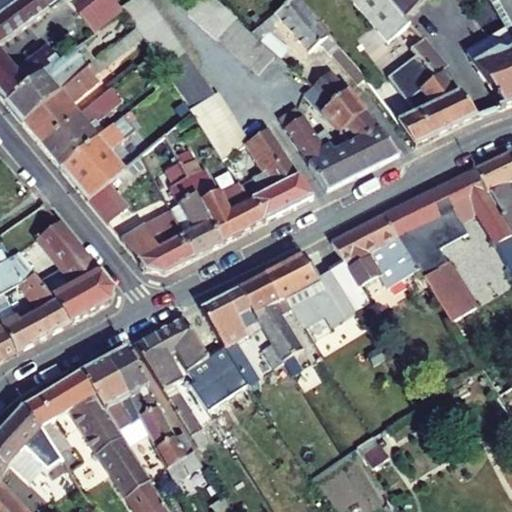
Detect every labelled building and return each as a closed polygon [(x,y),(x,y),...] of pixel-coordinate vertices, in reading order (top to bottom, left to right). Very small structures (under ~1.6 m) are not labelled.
[(0,62),(4,59),(0,53),(0,48),(66,0),(20,0),(8,9),(0,14),(0,62)] [(20,0),(0,0),(8,9),(20,0)] [(95,34),(123,12),(112,0),(93,0),(77,13),(95,34)] [(130,22),(153,6),(148,0),(135,0),(122,9),(130,22)] [(294,0),(251,36),(260,43),(269,35),(275,30),(273,27),(279,21),(309,55),(318,48),(324,50),(330,57),(331,56),(357,86),(364,80),(333,45),(295,0),(294,0)] [(349,0),(389,45),(410,28),(405,22),(384,0),(349,0)] [(384,0),(405,22),(410,18),(431,0),(384,0)] [(504,31),(511,43),(511,0),(488,0),(506,30),(504,31)] [(138,33),(160,17),(153,6),(130,22),(138,33)] [(146,45),(168,30),(160,17),(138,33),(146,45)] [(410,28),(412,29),(416,26),(410,18),(405,22),(410,28)] [(236,23),(219,41),(229,50),(245,32),(236,23)] [(410,28),(389,45),(402,60),(412,52),(423,42),(412,29),(410,28)] [(155,57),(177,41),(168,30),(146,45),(155,57)] [(92,67),(98,75),(141,40),(135,31),(96,63),(92,67)] [(474,68),(504,110),(511,107),(511,56),(511,57),(511,56),(511,43),(504,31),(466,54),(474,68)] [(229,50),(239,59),(255,41),(245,32),(229,50)] [(260,43),(281,60),(288,52),(269,35),(260,43)] [(163,69),(185,54),(177,41),(155,57),(163,69)] [(255,41),(239,59),(249,67),(265,49),(255,41)] [(412,52),(437,79),(444,73),(445,74),(448,69),(423,42),(412,52)] [(81,45),(59,63),(7,106),(22,125),(60,93),(55,87),(84,62),(79,56),(85,51),(81,45)] [(47,48),(15,72),(14,71),(0,81),(0,98),(7,106),(59,63),(47,48)] [(265,49),(249,67),(259,76),(275,58),(265,49)] [(96,63),(85,51),(79,56),(84,62),(55,87),(60,93),(92,67),(96,63)] [(433,142),(477,120),(445,74),(444,73),(437,79),(412,52),(402,60),(394,67),(419,95),(432,110),(419,116),(416,118),(433,142)] [(170,80),(192,64),(185,54),(163,69),(170,80)] [(138,69),(156,92),(170,81),(152,58),(138,69)] [(0,81),(14,71),(4,59),(0,62),(0,81)] [(177,90),(199,75),(192,64),(170,80),(177,90)] [(79,117),(72,108),(98,85),(93,78),(98,75),(92,67),(60,93),(22,125),(42,148),(79,117)] [(331,73),(312,89),(330,109),(348,92),(331,73)] [(185,101),(207,85),(199,75),(177,90),(185,101)] [(185,101),(192,111),(214,97),(207,85),(185,101)] [(312,89),(302,99),(320,117),(321,116),(340,137),(351,147),(360,142),(348,128),(330,109),(312,89)] [(91,130),(98,124),(122,104),(111,90),(79,117),(42,148),(61,171),(98,140),(91,130)] [(348,128),(365,114),(348,92),(330,109),(348,128)] [(226,108),(218,95),(214,97),(192,111),(190,113),(199,126),(226,108)] [(409,103),(419,116),(432,110),(419,95),(409,103)] [(190,117),(180,105),(174,111),(184,123),(190,117)] [(234,120),(226,108),(199,126),(207,138),(234,120)] [(331,143),(325,133),(315,139),(297,110),(279,122),(309,167),(308,168),(327,193),(359,178),(340,152),(335,155),(331,149),(331,143)] [(157,125),(166,137),(184,123),(174,111),(157,125)] [(130,125),(136,119),(130,113),(106,134),(98,140),(61,171),(88,203),(103,191),(109,185),(125,172),(111,154),(136,133),(130,125)] [(400,157),(365,114),(348,128),(360,142),(351,147),(340,152),(359,178),(400,157)] [(415,150),(433,142),(416,118),(398,127),(414,148),(415,150)] [(242,133),(234,120),(207,138),(215,150),(242,133)] [(98,140),(106,134),(98,124),(91,130),(98,140)] [(157,125),(142,137),(152,149),(166,137),(157,125)] [(252,203),(266,225),(314,201),(269,132),(250,145),(248,146),(257,159),(253,161),(262,175),(252,181),(262,198),(252,203)] [(250,145),(242,133),(215,150),(222,163),(248,146),(250,145)] [(199,176),(188,153),(176,159),(179,165),(223,248),(266,225),(252,203),(251,203),(230,215),(219,196),(219,194),(216,196),(205,172),(199,176)] [(511,159),(510,156),(475,174),(489,197),(511,235),(511,159)] [(223,248),(179,165),(166,173),(174,187),(170,189),(179,207),(193,234),(183,239),(195,262),(223,248)] [(458,181),(471,205),(489,197),(475,174),(458,181)] [(262,198),(252,181),(241,188),(251,203),(252,203),(262,198)] [(475,216),(495,249),(511,238),(511,235),(489,197),(471,205),(458,181),(444,189),(455,211),(451,213),(456,225),(475,216)] [(122,213),(128,208),(109,185),(103,191),(122,213)] [(219,196),(230,215),(251,203),(241,188),(239,185),(219,196)] [(383,218),(418,272),(431,292),(430,293),(436,302),(457,289),(425,239),(456,225),(451,213),(455,211),(444,189),(383,218)] [(107,226),(122,213),(103,191),(88,203),(107,226)] [(179,207),(170,212),(170,213),(183,239),(193,234),(179,207)] [(166,277),(195,262),(183,239),(170,213),(121,242),(146,272),(166,277)] [(383,218),(331,245),(343,265),(330,273),(355,314),(370,305),(359,289),(379,279),(387,291),(418,272),(383,218)] [(101,275),(61,224),(40,240),(64,270),(71,278),(78,288),(101,275)] [(0,296),(18,287),(35,276),(20,257),(0,267),(0,296)] [(330,273),(317,281),(303,258),(265,280),(279,303),(283,301),(291,314),(302,332),(324,319),(331,331),(356,316),(355,314),(330,273)] [(40,282),(46,291),(71,278),(64,270),(40,282)] [(114,291),(101,275),(78,288),(71,278),(46,291),(54,301),(70,326),(111,304),(114,291)] [(35,276),(18,287),(34,309),(37,314),(19,324),(16,319),(12,321),(1,327),(4,332),(17,355),(70,326),(54,301),(46,291),(40,282),(35,276)] [(279,303),(265,280),(239,293),(252,313),(254,317),(272,347),(283,364),(294,357),(303,351),(283,319),(291,314),(283,301),(279,303)] [(472,312),(457,289),(436,302),(451,326),(472,312)] [(201,313),(249,388),(257,383),(258,382),(235,345),(249,338),(241,325),(239,320),(252,313),(239,293),(201,313)] [(12,321),(0,297),(0,324),(1,327),(12,321)] [(16,319),(19,324),(37,314),(34,309),(16,319)] [(241,325),(254,317),(252,313),(239,320),(241,325)] [(185,322),(161,334),(175,356),(187,375),(194,370),(200,379),(206,389),(210,386),(220,401),(230,394),(220,379),(219,380),(207,362),(209,360),(185,322)] [(4,332),(0,334),(0,358),(3,363),(17,355),(4,332)] [(175,356),(161,334),(134,349),(169,403),(170,403),(176,413),(175,413),(198,450),(208,443),(201,432),(203,432),(175,388),(183,382),(170,359),(175,356)] [(262,353),(274,372),(284,366),(283,364),(272,347),(262,353)] [(159,409),(127,351),(107,361),(138,419),(159,409)] [(368,358),(375,369),(386,362),(379,351),(368,358)] [(292,378),(303,372),(294,357),(283,364),(284,366),(292,378)] [(138,419),(107,361),(80,376),(129,450),(148,437),(138,419)] [(193,383),(200,379),(194,370),(187,375),(193,383)] [(129,450),(80,376),(22,410),(41,432),(69,415),(133,511),(167,511),(150,485),(151,484),(129,450)] [(252,393),(260,388),(257,383),(249,388),(252,393)] [(174,486),(203,470),(194,455),(193,455),(183,436),(176,440),(159,409),(138,419),(148,437),(174,486)] [(21,511),(0,488),(0,484),(7,471),(10,467),(24,453),(43,472),(48,476),(53,482),(67,472),(41,432),(22,410),(0,434),(0,511),(21,511)] [(206,427),(218,446),(226,440),(214,422),(206,427)] [(354,424),(342,431),(350,446),(362,438),(354,424)] [(361,458),(378,447),(373,439),(355,450),(361,458)] [(370,473),(388,461),(378,447),(361,458),(370,473)] [(10,467),(30,486),(43,472),(24,453),(10,467)] [(214,511),(231,511),(224,500),(212,508),(214,511)]
